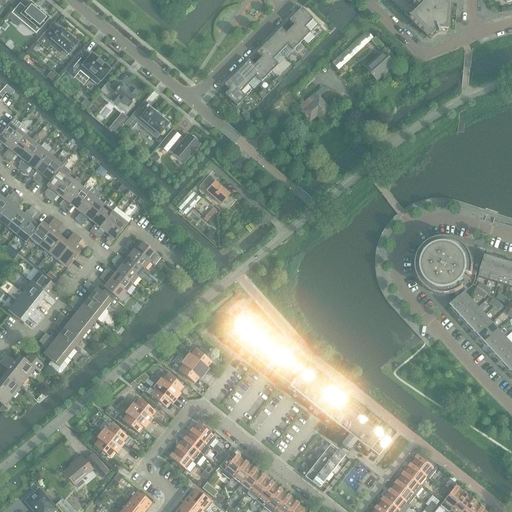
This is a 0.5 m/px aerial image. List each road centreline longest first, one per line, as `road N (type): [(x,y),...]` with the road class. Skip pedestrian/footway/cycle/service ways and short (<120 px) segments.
road 1 (residential): [(511,406),(404,293),(394,254),(398,236),(428,216),(511,235)]
road 2 (residential): [(334,508),(196,402),(149,457),(171,496),(162,511)]
road 3 (residential): [(189,99),(72,0)]
road 4 (residential): [(0,349),(11,334),(34,332),(88,264),(107,255)]
road 5 (residential): [(107,255),(0,168)]
road 6 (residential): [(189,99),(288,3)]
road 7 (residential): [(365,0),(422,55),(476,34)]
